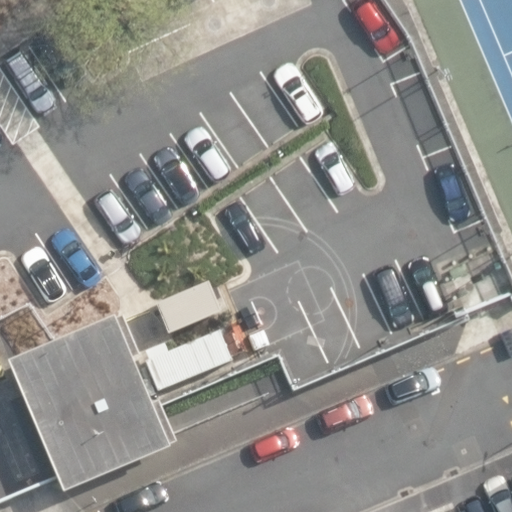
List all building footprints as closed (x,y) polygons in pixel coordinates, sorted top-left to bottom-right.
[(319,0),(194,0),(253,97),(344,42),(319,0)] [(0,55),(0,140),(37,119),(0,55)] [(362,367),(363,367),(511,301),(511,281),(445,130),(288,200),(362,367)] [(75,251),(6,278),(34,346),(102,319),(75,251)] [(17,361),(5,366),(54,480),(61,496),(168,451),(167,448),(175,445),(171,436),(169,430),(167,425),(159,407),(157,403),(149,406),(130,361),(138,358),(121,319),(117,321),(113,323),(112,321),(53,345),(17,361)] [(511,511),(511,453),(486,464),(507,511),(511,511)]
